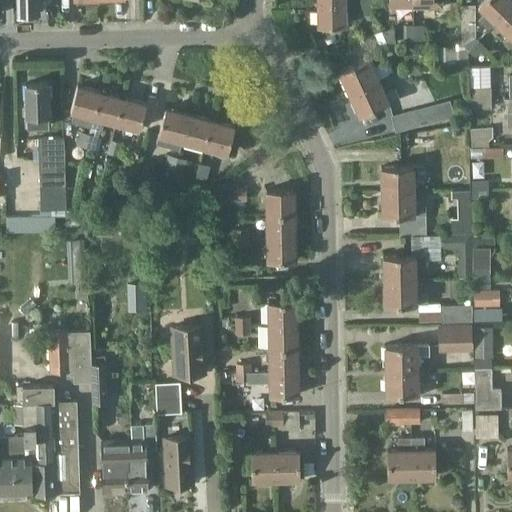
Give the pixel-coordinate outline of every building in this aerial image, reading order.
[(16,0),(17,14),(41,13),(40,0),(16,0)] [(357,10),(371,9),(371,0),(357,0),(357,10)] [(412,0),(412,2),(412,8),(442,7),(442,0),(412,0)] [(488,30),(496,21),(511,5),(511,1),(510,0),(482,0),(478,5),(485,11),(477,19),(488,30)] [(319,25),(345,24),(344,1),(318,2),(319,25)] [(461,42),(474,37),(474,36),(474,4),(459,4),(461,42)] [(511,36),(511,5),(496,21),(511,36)] [(424,23),(412,23),(412,37),(424,37),(424,23)] [(354,64),(340,71),(350,92),(357,89),(380,78),(389,74),(383,61),(378,52),(397,43),(393,25),(381,30),(346,46),(354,64)] [(474,56),(484,46),(474,37),(461,42),(464,48),(474,56)] [(439,68),(465,67),(464,48),(461,42),(454,42),(454,47),(438,48),(439,68)] [(471,99),(492,98),(491,65),(470,65),(471,99)] [(357,89),(350,92),(361,114),(391,99),(399,95),(395,87),(386,91),(380,78),(357,89)] [(27,127),(49,126),(48,82),(26,83),(27,127)] [(93,117),(99,91),(77,85),(70,111),(93,117)] [(115,123),(122,96),(99,91),(93,117),(88,134),(85,147),(80,165),(91,168),(97,150),(94,149),(100,129),(101,129),(104,120),(115,123)] [(139,129),(146,103),(122,96),(115,123),(139,129)] [(471,108),(492,107),(492,98),(471,99),(471,108)] [(179,150),(182,140),(189,115),(166,108),(156,143),(179,150)] [(416,108),(391,115),(395,131),(420,125),(416,108)] [(204,146),(211,120),(189,115),(182,140),(204,146)] [(228,152),(235,127),(211,120),(204,146),(228,152)] [(472,147),(489,147),(489,140),(493,137),(493,127),(472,129),(472,147)] [(85,147),(88,134),(79,132),(76,144),(85,147)] [(39,160),(64,159),(63,136),(38,137),(39,160)] [(118,155),(121,142),(111,139),(107,153),(118,155)] [(472,158),(503,157),(503,147),(489,147),(472,147),(472,158)] [(174,171),(178,157),(169,155),(165,169),(174,171)] [(183,173),(187,160),(178,157),(174,171),(183,173)] [(39,172),(64,172),(64,159),(39,160),(39,172)] [(382,191),(413,190),(413,165),(381,166),(382,191)] [(40,185),(65,184),(64,172),(39,172),(40,185)] [(473,188),(490,188),(490,179),(473,179),(473,188)] [(40,197),(65,197),(65,184),(40,185),(40,197)] [(266,214),(294,213),(293,188),(265,189),(266,214)] [(473,197),(490,197),(490,188),(473,188),(473,197)] [(234,202),(247,201),(247,189),(234,189),(234,202)] [(414,204),(413,190),(382,191),(383,216),(426,215),(425,204),(414,204)] [(40,210),(65,209),(65,197),(40,197),(40,210)] [(267,236),(295,235),(294,213),(266,214),(267,236)] [(51,217),(7,217),(7,228),(51,228),(51,217)] [(453,234),(472,233),(472,217),(453,218),(453,234)] [(234,236),(248,236),(248,227),(234,227),(234,236)] [(453,234),(442,234),(443,247),(460,247),(461,277),(473,277),(472,233),(453,234)] [(268,261),(296,259),(295,235),(267,236),(268,261)] [(234,245),(248,245),(248,236),(234,236),(234,245)] [(492,271),(492,253),(495,250),(495,236),(474,236),(475,271),(492,271)] [(427,264),(426,254),(417,255),(383,256),(384,280),(415,279),(415,264),(427,264)] [(491,287),(492,271),(475,271),(475,287),(491,287)] [(416,293),(415,279),(384,280),(385,304),(427,302),(427,292),(416,293)] [(127,296),(146,296),(146,282),(127,282),(127,296)] [(475,305),(496,305),(496,289),(475,289),(475,305)] [(76,301),(88,301),(88,291),(76,292),(76,301)] [(269,326),(297,325),(296,300),(269,301),(269,326)] [(442,304),(442,303),(420,304),(420,321),(442,321),(442,322),(473,321),(473,303),(442,304)] [(235,326),(251,326),(250,317),(235,318),(235,326)] [(440,351),(474,350),(473,323),(440,324),(440,351)] [(173,376),(207,374),(204,324),(170,326),(173,376)] [(270,347),(297,346),(297,325),(269,326),(270,347)] [(236,335),(251,334),(251,326),(235,326),(236,335)] [(66,331),(66,327),(48,328),(49,345),(50,371),(68,370),(68,375),(73,374),(73,381),(92,380),(91,363),(90,330),(66,331)] [(476,357),(494,357),(494,327),(476,327),(476,357)] [(386,369),(418,368),(418,354),(429,354),(429,343),(386,344),(386,369)] [(271,371),(298,370),(297,346),(270,347),(271,371)] [(477,368),(493,367),(493,358),(476,358),(477,368)] [(93,402),(107,401),(105,363),(91,363),(92,380),(93,402)] [(236,373),(252,373),(251,364),(236,364),(236,373)] [(493,389),(493,367),(477,368),(478,409),(502,408),(502,388),(493,389)] [(418,382),(418,368),(386,369),(387,392),(429,391),(429,382),(418,382)] [(272,394),(299,394),(298,370),(271,371),(271,372),(271,384),(272,394)] [(158,415),(182,413),(180,384),(156,385),(158,415)] [(53,401),(52,385),(22,386),(24,440),(26,494),(79,492),(76,400),(53,401)] [(473,392),(442,392),(442,403),(473,403),(473,392)] [(388,425),(403,425),(403,422),(412,422),(412,409),(387,410),(388,425)] [(412,422),(420,422),(420,409),(412,409),(412,422)] [(464,431),(474,431),(474,410),(463,410),(464,431)] [(266,427),(275,426),(275,411),(266,411),(266,427)] [(275,426),(284,426),(283,411),(275,411),(275,426)] [(477,438),(499,437),(499,414),(477,414),(477,438)] [(127,491),(146,490),(145,450),(156,450),(155,424),(143,424),(143,439),(131,439),(131,451),(128,451),(128,467),(126,467),(127,491)] [(169,489),(193,487),(190,436),(166,438),(169,489)] [(426,449),(425,436),(412,437),(413,476),(437,476),(436,449),(426,449)] [(389,477),(413,476),(412,437),(398,437),(399,449),(388,450),(389,477)] [(103,491),(125,491),(127,491),(126,467),(128,467),(128,451),(131,451),(131,439),(101,440),(103,491)] [(0,494),(26,494),(24,440),(0,441),(0,494)] [(445,460),(460,460),(460,446),(445,447),(445,460)] [(277,478),(301,478),(300,450),(276,451),(277,478)] [(253,479),(277,478),(276,451),(252,452),(253,479)] [(303,473),(314,472),(314,462),(303,462),(303,473)]
